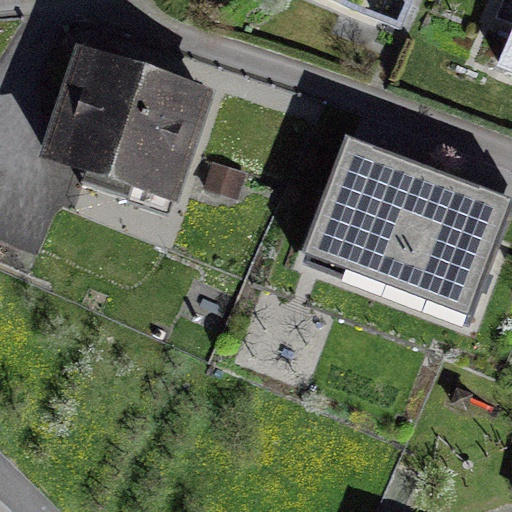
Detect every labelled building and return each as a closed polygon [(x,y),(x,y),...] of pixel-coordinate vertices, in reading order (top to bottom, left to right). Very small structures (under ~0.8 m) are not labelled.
[(417,0),(319,0),(402,36),(417,0)] [(511,34),(497,73),(511,79),(511,34)] [(215,96),(75,49),(38,164),(177,208),(215,96)] [(511,209),(511,205),(347,142),(302,259),(468,327),(511,209)] [(247,175),(213,165),(202,194),(237,204),(247,175)]
